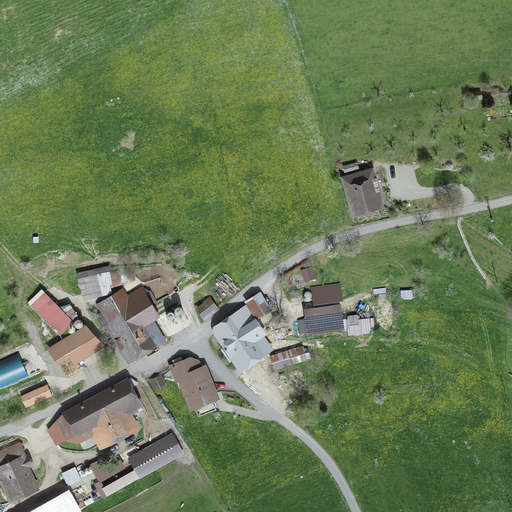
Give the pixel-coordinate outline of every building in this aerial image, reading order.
[(356,164),(344,167),(346,173),(358,170),(356,164)] [(348,177),(358,211),(379,205),(372,181),(375,180),(372,170),(348,177)] [(157,275),(154,266),(140,271),(143,279),(157,275)] [(312,266),(302,270),(306,281),(317,277),(312,266)] [(108,287),(129,280),(126,270),(108,275),(97,276),(98,288),(108,287)] [(314,306),(343,303),(341,283),(312,286),(314,306)] [(116,340),(126,357),(162,336),(156,327),(157,326),(152,318),(157,315),(151,304),(156,301),(151,291),(145,294),(141,287),(125,296),(121,291),(98,305),(101,312),(96,316),(101,326),(110,321),(120,338),(116,340)] [(255,316),(266,309),(257,294),(246,301),(255,316)] [(46,295),(33,307),(59,335),(70,324),(69,319),(46,295)] [(209,300),(198,308),(207,319),(217,311),(209,300)] [(257,329),(258,328),(245,306),(222,320),(223,322),(219,324),(240,361),(267,345),(257,329)] [(341,315),(307,320),(309,335),(343,330),(341,315)] [(96,342),(84,329),(52,349),(59,360),(70,353),(72,357),(96,342)] [(274,367),(304,358),(300,346),(270,355),(274,367)] [(0,366),(0,385),(1,387),(29,375),(21,357),(0,366)] [(209,396),(215,393),(205,368),(201,369),(197,359),(190,358),(172,365),(178,380),(183,378),(197,414),(213,408),(209,396)] [(155,387),(164,382),(160,375),(152,379),(155,387)] [(139,404),(125,379),(65,411),(76,432),(93,423),(102,440),(131,424),(124,412),(139,404)] [(26,406),(52,395),(48,387),(23,398),(26,406)] [(181,452),(171,434),(129,458),(139,475),(181,452)] [(29,463),(24,454),(0,465),(0,474),(10,497),(35,485),(26,465),(29,463)] [(67,483),(81,478),(76,465),(62,470),(67,483)] [(60,511),(65,510),(57,491),(34,502),(38,511),(60,511)]
